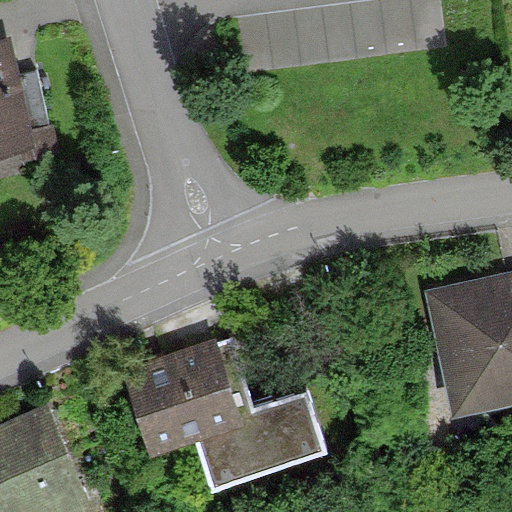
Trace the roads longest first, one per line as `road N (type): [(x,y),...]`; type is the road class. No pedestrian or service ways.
road 1 (residential): [(511,195),(317,222),(217,255)]
road 2 (residential): [(217,255),(183,183),(123,0)]
road 3 (residential): [(217,255),(0,354)]
